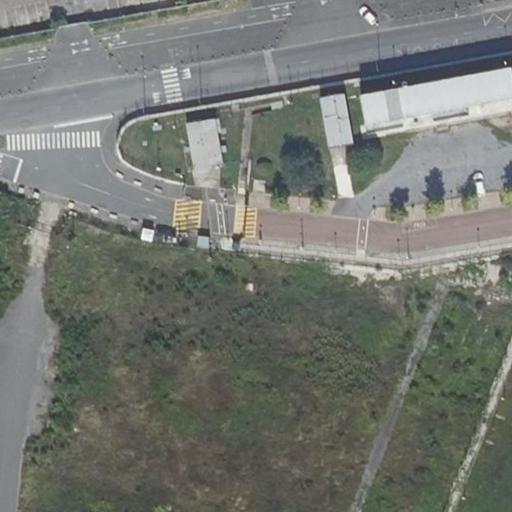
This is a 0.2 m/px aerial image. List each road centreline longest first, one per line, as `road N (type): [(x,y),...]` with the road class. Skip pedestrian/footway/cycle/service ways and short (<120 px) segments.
road 1 (unclassified): [(62,107),(347,54)]
road 2 (unclassified): [(347,54),(511,25)]
